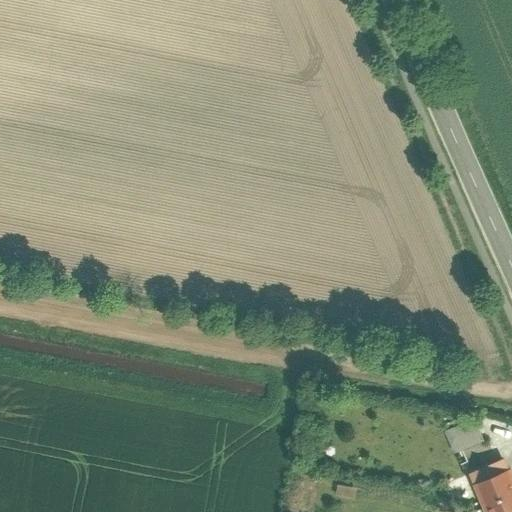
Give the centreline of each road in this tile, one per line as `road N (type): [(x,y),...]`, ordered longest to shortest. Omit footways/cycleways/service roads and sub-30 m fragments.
road 1 (unclassified): [(0,287),(511,387)]
road 2 (tertiary): [(396,0),(511,265)]
